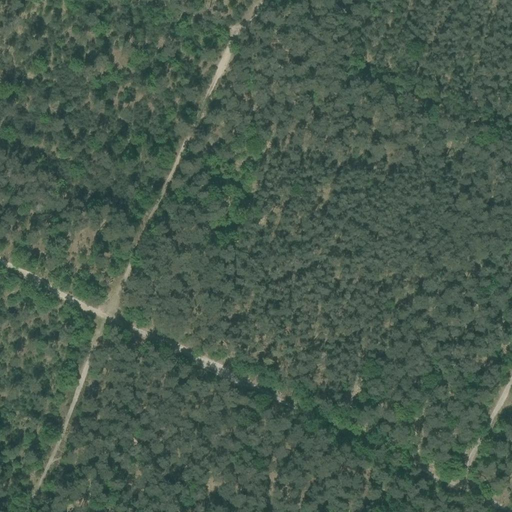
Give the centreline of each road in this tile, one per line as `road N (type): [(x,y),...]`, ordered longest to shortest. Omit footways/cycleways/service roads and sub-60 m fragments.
road 1 (track): [(238,40),(20,511)]
road 2 (track): [(0,266),(411,471)]
road 3 (track): [(456,492),(511,385)]
